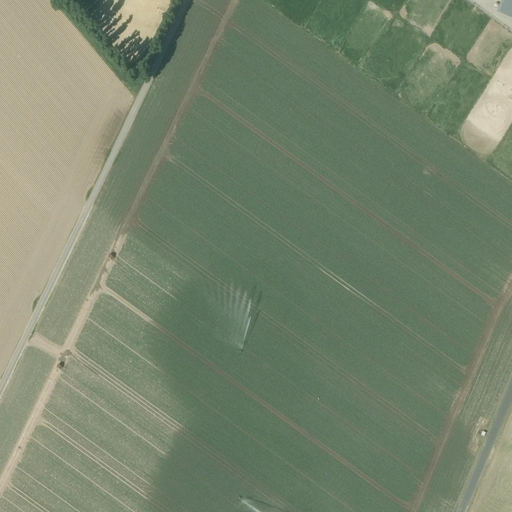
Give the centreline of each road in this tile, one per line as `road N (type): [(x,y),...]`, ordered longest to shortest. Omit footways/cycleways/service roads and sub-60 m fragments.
road 1 (unclassified): [(185,0),(0,384)]
road 2 (residential): [(511,388),(461,511)]
